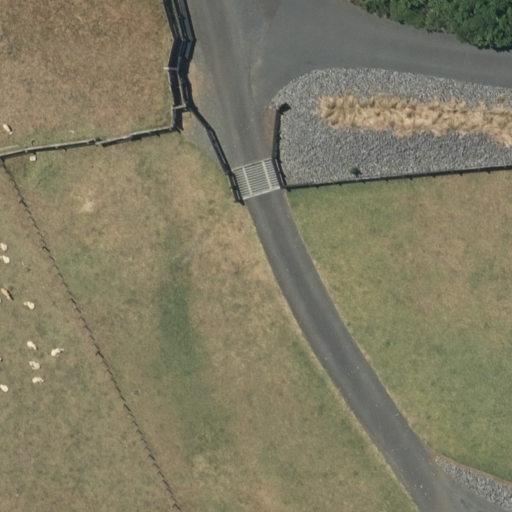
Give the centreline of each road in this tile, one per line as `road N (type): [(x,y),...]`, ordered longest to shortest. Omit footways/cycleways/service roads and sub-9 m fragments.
road 1 (track): [(221,0),(267,312),(429,511)]
road 2 (track): [(225,12),(397,52),(511,65)]
